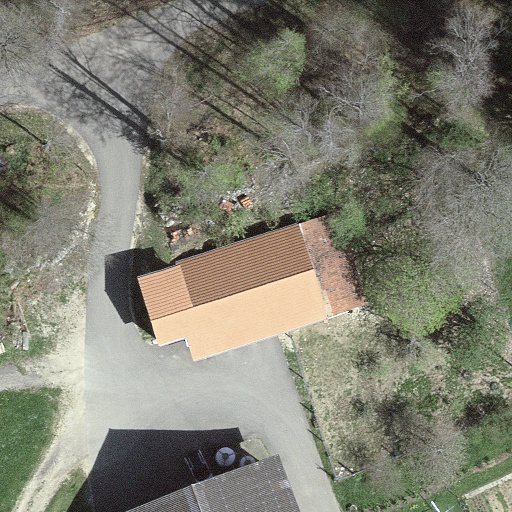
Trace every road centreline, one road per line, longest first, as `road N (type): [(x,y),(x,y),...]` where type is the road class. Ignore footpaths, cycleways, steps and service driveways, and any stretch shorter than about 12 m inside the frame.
road 1 (track): [(313,511),(246,412),(112,371),(119,47)]
road 2 (unclassified): [(0,95),(236,0)]
road 3 (track): [(41,511),(71,436),(112,371)]
